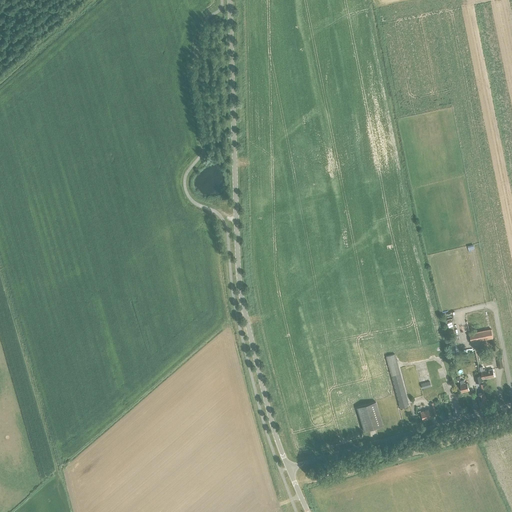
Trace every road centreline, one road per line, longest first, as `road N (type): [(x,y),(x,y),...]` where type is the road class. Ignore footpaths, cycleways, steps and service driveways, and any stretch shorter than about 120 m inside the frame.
road 1 (tertiary): [(288,467),(238,272),(229,0)]
road 2 (unclassified): [(288,467),(511,401)]
